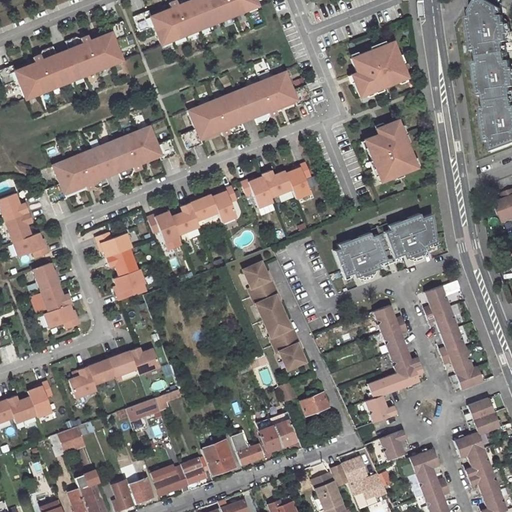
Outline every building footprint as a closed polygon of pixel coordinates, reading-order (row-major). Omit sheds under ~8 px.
[(137,16),(143,31),(156,25),(163,43),(260,6),(257,0),(178,0),(171,3),(172,6),(173,8),(153,16),(152,13),(151,11),(138,16),(137,16)] [(469,14),(465,15),(470,49),(475,48),(477,59),(472,60),(477,94),(482,93),(484,104),(479,105),(485,139),(490,139),(491,150),(511,142),(511,101),(509,86),(511,85),(511,65),(511,66),(510,62),(510,58),(505,59),(502,41),(507,40),(507,37),(506,33),(508,32),(506,21),(504,21),(503,16),(502,14),(498,14),(498,12),(497,5),(487,0),(473,0),(468,10),(469,14)] [(153,16),(173,8),(172,6),(152,13),(153,16)] [(506,33),(507,37),(509,37),(510,35),(510,32),(511,31),(511,30),(510,20),(508,20),(508,19),(508,18),(506,16),(505,16),(503,16),(504,21),(506,21),(508,32),(506,33)] [(27,98),(125,58),(118,40),(131,35),(125,21),(124,22),(110,27),(111,29),(112,32),(93,40),(92,37),(91,34),(83,37),(78,36),(69,39),(71,42),(71,45),(72,48),(59,53),(58,50),(57,47),(56,45),(46,48),(44,52),(35,56),(36,58),(38,62),(18,69),(16,66),(15,63),(1,69),(7,84),(20,79),(27,98)] [(111,29),(92,37),(93,40),(112,32),(111,29)] [(359,72),(362,78),(352,82),(358,97),(406,78),(392,42),(349,58),(355,72),(355,73),(359,72)] [(36,58),(16,66),(18,69),(38,62),(36,58)] [(189,148),(190,148),(204,142),(203,139),(202,136),(221,129),(222,131),(227,130),(232,131),(236,132),(245,129),(244,126),(243,123),(242,121),(256,115),(257,118),(258,121),(259,123),(269,119),(270,116),(279,113),(278,109),(277,107),(296,99),(298,101),(299,105),(312,100),(312,99),(312,98),(310,92),(307,87),(307,85),(293,90),(286,71),(189,109),(197,128),(183,134),(189,148)] [(352,82),(362,78),(359,72),(355,73),(350,75),(352,82)] [(296,99),(277,107),(278,109),(298,101),(296,99)] [(362,140),(379,183),(416,168),(396,120),(382,126),(385,135),(379,137),(378,133),(362,140)] [(101,144),(93,148),(78,154),(65,159),(54,163),(62,182),(49,187),(54,202),(69,196),(68,193),(67,191),(86,183),(87,186),(88,188),(97,185),(101,186),(110,183),(109,180),(108,177),(106,175),(121,169),(123,175),(124,177),(134,173),(136,170),(144,166),(143,163),(142,160),(161,152),(162,155),(163,158),(176,153),(177,153),(171,138),(158,143),(151,124),(140,129),(126,135),(112,140),(101,144)] [(379,137),(385,135),(382,126),(376,128),(377,133),(378,133),(379,137)] [(221,129),(202,136),(203,139),(222,131),(221,129)] [(161,152),(142,160),(143,163),(162,155),(161,152)] [(293,170),(286,173),(293,189),(297,199),(311,194),(305,179),(312,176),(307,163),(299,166),(300,168),(293,170)] [(264,176),(272,197),(293,189),(286,173),(285,170),(273,175),(272,170),(263,174),(264,176)] [(242,182),(248,196),(253,194),(253,193),(259,208),(274,202),(272,197),(264,176),(257,179),(249,182),(248,179),(242,182)] [(68,193),(87,186),(86,183),(67,191),(68,193)] [(220,193),(213,196),(220,213),(223,222),(238,216),(233,202),(239,199),(233,185),(226,188),(227,190),(220,193)] [(511,204),(511,188),(501,193),(503,199),(496,202),(499,209),(511,204)] [(15,215),(32,209),(29,200),(23,203),(19,190),(0,196),(0,199),(7,218),(15,215)] [(191,201),(199,222),(220,213),(213,196),(212,193),(203,196),(191,201)] [(172,214),(181,235),(201,227),(191,201),(181,205),(183,211),(172,214)] [(511,204),(499,209),(504,223),(511,220),(511,204)] [(7,218),(15,240),(25,236),(34,233),(35,233),(30,220),(36,218),(32,209),(15,215),(7,218)] [(149,217),(155,231),(161,228),(167,243),(182,238),(181,235),(172,214),(170,209),(163,212),(149,217)] [(421,216),(388,228),(390,232),(384,234),(394,260),(401,257),(404,256),(406,262),(408,261),(412,259),(413,261),(423,257),(423,255),(427,253),(430,252),(428,247),(430,247),(437,244),(432,216),(422,220),(421,216)] [(25,236),(15,240),(21,256),(36,250),(37,253),(38,256),(53,252),(52,248),(50,244),(47,245),(44,235),(42,230),(35,233),(34,233),(25,236)] [(111,255),(135,246),(137,245),(132,231),(116,237),(114,231),(101,236),(104,243),(106,242),(109,250),(111,255)] [(370,235),(337,247),(339,251),(334,253),(344,279),(351,277),(353,276),(355,280),(357,279),(362,278),(362,280),(373,276),(372,273),(376,272),(379,271),(377,266),(380,266),(386,263),(377,237),(371,239),(370,235)] [(135,246),(111,255),(115,266),(121,263),(125,274),(143,267),(135,246)] [(33,253),(20,257),(22,263),(35,258),(33,253)] [(412,259),(408,261),(410,263),(412,264),(413,263),(414,263),(415,264),(425,260),(424,259),(426,259),(427,257),(427,255),(427,253),(423,255),(423,257),(413,261),(412,259)] [(61,282),(57,269),(54,261),(39,266),(36,268),(43,289),(49,287),(61,282)] [(255,304),(269,336),(268,337),(274,353),(277,352),(285,369),(304,362),(296,344),(294,345),(288,330),(290,329),(275,296),(274,296),(268,281),(269,281),(261,261),(243,270),(250,287),(247,288),(254,304),(255,304)] [(125,274),(119,276),(122,284),(125,291),(123,292),(125,299),(139,294),(136,288),(151,282),(146,266),(143,267),(125,274)] [(362,278),(357,279),(357,280),(358,281),(360,283),(362,283),(363,282),(364,283),(375,279),(374,278),(376,277),(376,276),(377,273),(376,272),(372,273),(373,276),(362,280),(362,278)] [(277,295),(271,280),(269,281),(268,281),(274,296),(275,296),(277,295)] [(72,302),(75,302),(71,292),(66,295),(61,282),(49,287),(43,289),(51,310),(72,302)] [(430,312),(449,305),(446,297),(443,299),(441,294),(444,293),(441,284),(423,291),(427,304),(421,306),(424,314),(430,312)] [(52,328),(67,323),(70,329),(83,324),(81,318),(80,317),(78,318),(75,310),(72,302),(51,310),(46,312),(52,328)] [(394,317),(389,304),(372,310),(375,319),(378,318),(380,322),(377,323),(380,331),(397,324),(403,322),(401,314),(394,317)] [(433,320),(438,333),(456,326),(453,317),(450,318),(448,314),(451,313),(449,305),(430,312),(424,314),(427,322),(433,320)] [(405,345),(400,332),(406,330),(403,322),(397,324),(380,331),(383,339),(385,338),(387,343),(384,344),(387,352),(405,345)] [(0,341),(1,344),(3,347),(18,341),(12,326),(0,330),(0,341)] [(438,333),(443,346),(438,348),(440,355),(446,353),(464,347),(461,339),(458,341),(457,336),(460,335),(456,326),(438,333)] [(288,330),(294,345),(296,344),(298,343),(292,328),(290,329),(288,330)] [(393,360),(395,364),(392,365),(395,372),(419,363),(416,356),(410,358),(405,345),(387,352),(391,360),(393,360)] [(129,350),(135,368),(138,374),(158,366),(151,347),(140,352),(138,346),(129,350)] [(449,362),(454,374),(472,367),(469,359),(466,360),(464,355),(467,354),(464,347),(446,353),(440,355),(444,364),(449,362)] [(114,376),(135,368),(129,350),(121,353),(108,358),(109,363),(114,376)] [(251,372),(269,366),(265,355),(247,362),(251,372)] [(93,384),(114,376),(109,363),(108,358),(100,361),(86,366),(88,371),(93,384)] [(395,372),(390,374),(396,389),(418,381),(416,374),(422,372),(419,363),(395,372)] [(67,379),(74,398),(96,390),(93,384),(88,371),(86,366),(77,369),(79,374),(67,379)] [(457,382),(460,389),(482,381),(476,366),(472,367),(454,374),(448,376),(451,384),(457,382)] [(381,395),(396,389),(390,374),(383,377),(367,382),(370,391),(371,395),(372,398),(381,395)] [(36,416),(36,418),(52,413),(46,397),(52,395),(47,381),(40,384),(41,387),(33,389),(27,392),(28,397),(36,416)] [(289,382),(280,386),(287,402),(295,398),(289,382)] [(164,403),(180,397),(176,389),(160,395),(164,403)] [(313,391),(306,394),(308,399),(299,403),(304,416),(326,408),(321,394),(315,396),(313,391)] [(156,407),(164,404),(164,403),(160,395),(153,398),(156,405),(156,407)] [(369,413),(372,422),(394,414),(391,405),(385,407),(381,395),(372,398),(364,401),(367,408),(369,413)] [(12,419),(15,424),(36,416),(28,397),(17,402),(15,396),(5,400),(12,419)] [(139,412),(156,405),(153,398),(136,404),(139,412)] [(465,423),(493,412),(490,404),(488,398),(465,406),(468,413),(462,415),(465,423)] [(0,423),(12,419),(5,400),(0,401),(0,423)] [(128,418),(140,414),(139,412),(136,404),(124,409),(128,418)] [(476,435),(499,426),(498,424),(496,420),(493,412),(465,423),(468,430),(474,428),(475,432),(476,435)] [(258,432),(265,452),(279,446),(293,441),(286,422),(285,422),(282,414),(269,419),(272,427),(258,432)] [(269,419),(255,424),(258,432),(272,427),(269,419)] [(80,425),(83,434),(92,432),(89,423),(80,425)] [(63,453),(84,445),(77,426),(56,434),(63,453)] [(401,453),(397,441),(404,439),(401,430),(378,438),(381,445),(383,450),(386,458),(401,453)] [(464,456),(483,449),(478,434),(476,435),(475,432),(464,437),(459,439),(452,441),(458,458),(464,456)] [(257,445),(234,453),(238,464),(262,456),(257,445)] [(209,475),(233,466),(229,455),(226,448),(202,456),(202,457),(207,471),(209,475)] [(414,474),(431,468),(437,466),(430,449),(426,450),(422,452),(408,457),(414,474)] [(464,456),(469,468),(463,470),(466,478),(490,469),(487,460),(484,461),(482,457),(485,456),(483,449),(464,456)] [(207,471),(202,457),(196,459),(202,473),(207,471)] [(365,468),(360,457),(338,465),(345,482),(363,475),(361,470),(365,468)] [(202,473),(196,459),(179,466),(186,484),(203,478),(202,473)] [(173,468),(172,465),(149,473),(157,494),(180,486),(173,468)] [(345,482),(338,465),(328,470),(335,486),(345,482)] [(179,466),(173,468),(180,486),(186,484),(179,466)] [(419,480),(421,485),(419,486),(422,495),(444,486),(441,478),(435,480),(431,468),(414,474),(417,481),(419,480)] [(475,483),(480,497),(498,490),(495,481),(492,482),(490,477),(493,476),(490,469),(466,478),(469,485),(475,483)] [(326,473),(309,481),(310,485),(328,477),(326,473)] [(342,511),(328,477),(310,485),(315,497),(310,499),(315,511),(319,511),(320,511),(319,511),(342,511)] [(152,497),(145,479),(127,486),(129,491),(134,503),(152,497)] [(97,511),(87,485),(77,488),(86,511),(97,511)] [(387,496),(381,485),(373,488),(378,500),(387,496)] [(428,511),(438,511),(446,509),(441,496),(447,494),(444,486),(422,495),(424,501),(427,500),(429,505),(426,506),(428,511)] [(86,511),(77,488),(66,492),(73,511),(86,511)] [(500,504),(498,499),(501,498),(498,490),(480,497),(485,511),(503,511),(506,511),(503,503),(500,504)] [(128,495),(112,501),(116,510),(134,503),(129,491),(126,492),(128,495)] [(291,503),(289,497),(274,503),(276,508),(291,503)] [(246,511),(242,500),(218,509),(219,511),(246,511)] [(61,511),(57,501),(40,508),(41,511),(61,511)] [(274,503),(265,506),(267,511),(294,511),(291,503),(276,508),(274,503)]
